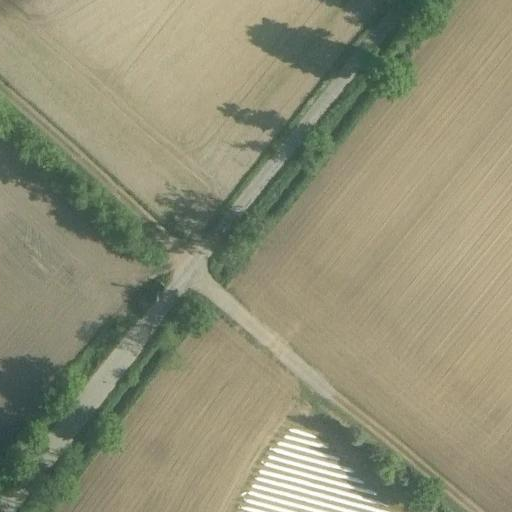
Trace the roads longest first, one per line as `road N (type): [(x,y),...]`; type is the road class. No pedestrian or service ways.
road 1 (unclassified): [(401,0),(0,509)]
road 2 (track): [(466,511),(0,93)]
